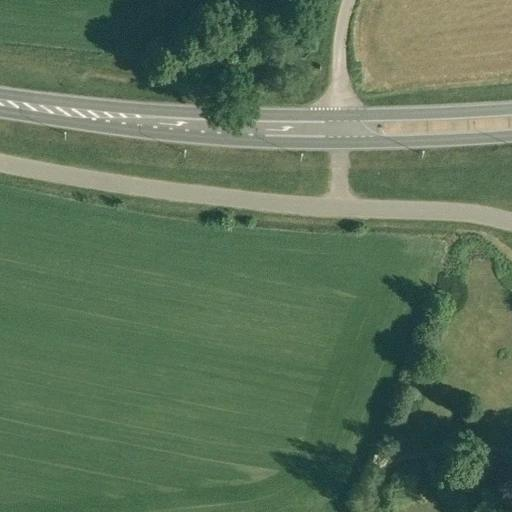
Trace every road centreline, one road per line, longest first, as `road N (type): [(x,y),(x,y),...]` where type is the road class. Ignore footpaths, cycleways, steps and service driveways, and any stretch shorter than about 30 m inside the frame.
road 1 (unclassified): [(335,207),(0,162)]
road 2 (primary): [(336,131),(114,122),(0,103)]
road 3 (unclassified): [(511,220),(335,207)]
road 4 (primary): [(511,125),(336,131)]
